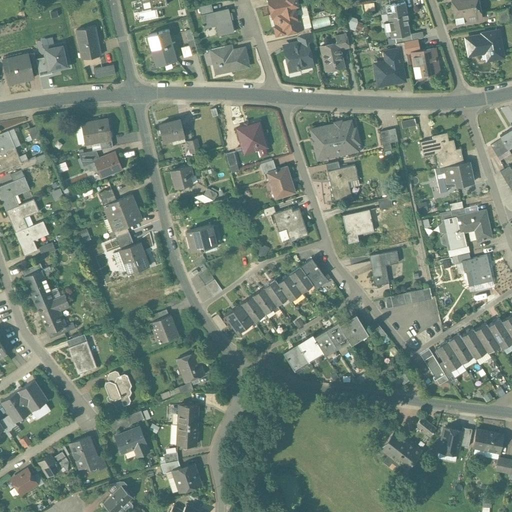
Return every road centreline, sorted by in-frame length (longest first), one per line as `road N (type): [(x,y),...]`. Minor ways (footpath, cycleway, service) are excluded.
road 1 (residential): [(135,94),(170,250),(199,309)]
road 2 (residential): [(466,100),(278,94)]
road 3 (residential): [(45,356),(89,414),(0,472)]
road 4 (residential): [(326,240),(278,94)]
road 5 (residential): [(326,240),(259,265),(199,309)]
road 6 (residential): [(505,408),(360,393)]
road 7 (residential): [(278,94),(135,94)]
road 8 (residential): [(135,94),(0,110)]
road 9 (residential): [(504,221),(466,100)]
road 10 (residential): [(359,293),(253,358)]
road 11 (residential): [(407,356),(511,289)]
